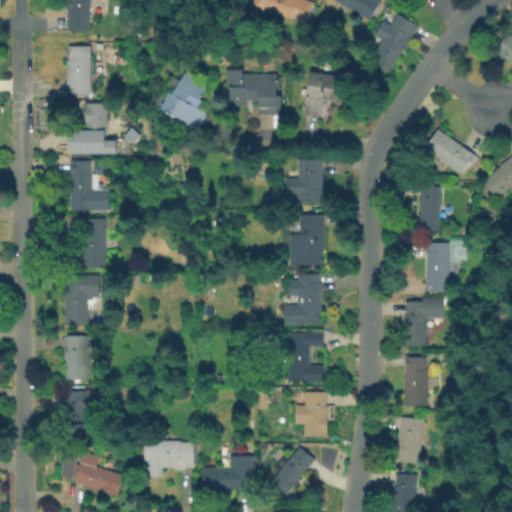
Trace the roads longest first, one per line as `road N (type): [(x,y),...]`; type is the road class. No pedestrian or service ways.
road 1 (residential): [(498,0),(431,67),(375,152),(369,370),(353,511)]
road 2 (residential): [(20,40),(23,511)]
road 3 (residential): [(380,143),(215,133)]
